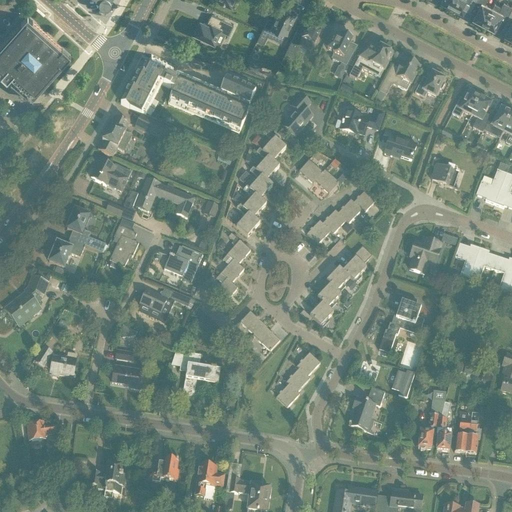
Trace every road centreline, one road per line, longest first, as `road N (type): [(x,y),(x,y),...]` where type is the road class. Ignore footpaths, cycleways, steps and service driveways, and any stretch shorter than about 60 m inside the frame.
road 1 (residential): [(345,358),(408,217),(423,211),(511,240)]
road 2 (tertiary): [(0,234),(84,119),(118,53)]
road 3 (tertiary): [(289,458),(266,443),(87,416)]
road 4 (residential): [(87,416),(100,330),(121,310),(158,235)]
road 5 (residential): [(337,0),(511,92)]
road 6 (tertiary): [(318,453),(502,474)]
road 7 (residential): [(511,60),(403,3),(382,0)]
